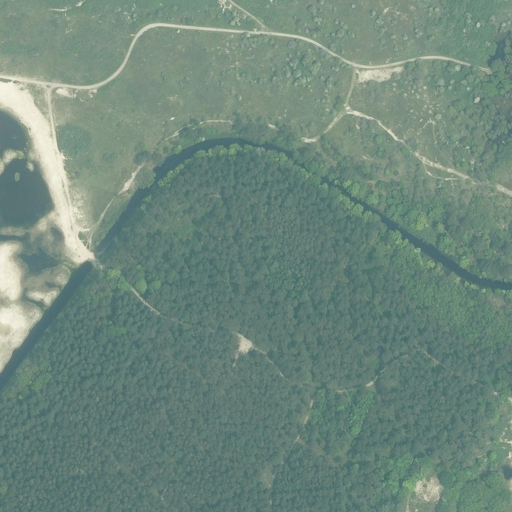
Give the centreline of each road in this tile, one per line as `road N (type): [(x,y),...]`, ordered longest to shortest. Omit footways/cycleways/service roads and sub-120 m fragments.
road 1 (track): [(356,66),(295,36),(151,25),(113,76),(87,86),(48,82)]
road 2 (track): [(511,77),(441,57),(356,66)]
